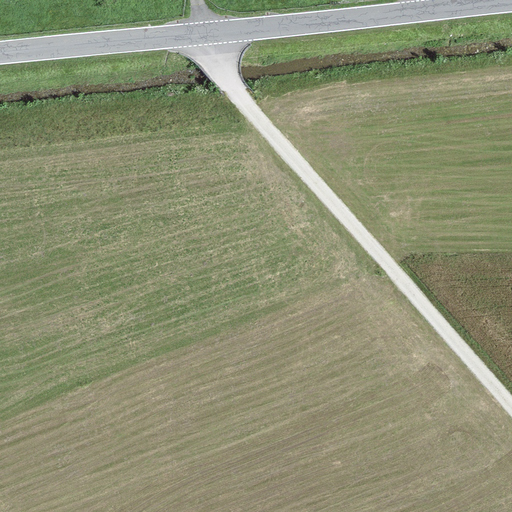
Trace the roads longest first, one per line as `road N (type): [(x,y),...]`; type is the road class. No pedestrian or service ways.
road 1 (tertiary): [(511,5),(0,55)]
road 2 (track): [(511,409),(256,117),(209,34)]
